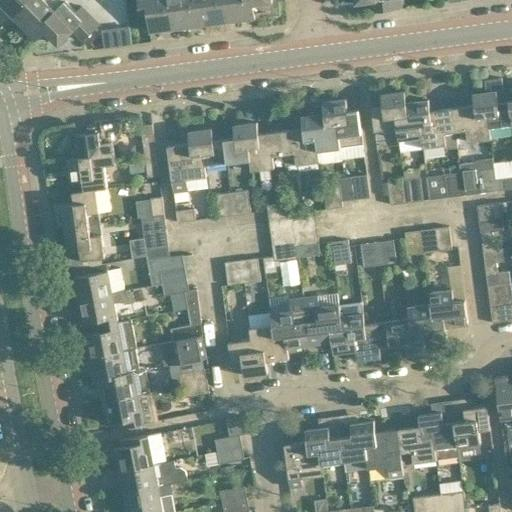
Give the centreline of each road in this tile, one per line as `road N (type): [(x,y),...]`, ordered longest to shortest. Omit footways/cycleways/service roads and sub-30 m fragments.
road 1 (tertiary): [(64,486),(0,115)]
road 2 (residential): [(274,511),(265,396),(475,365),(497,340),(511,336)]
road 3 (tertiary): [(0,102),(312,55)]
road 4 (tertiary): [(312,55),(511,28)]
road 5 (tertiary): [(0,314),(30,495)]
